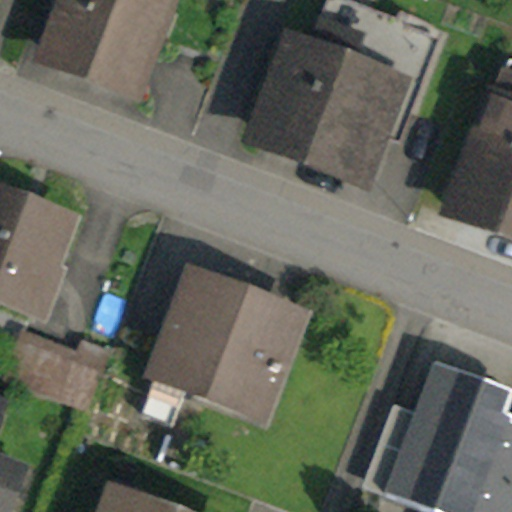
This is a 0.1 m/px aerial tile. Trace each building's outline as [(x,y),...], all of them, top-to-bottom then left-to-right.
[(157,13),(120,0),(61,0),(36,71),(126,102),(157,13)] [(400,86),(284,47),(255,134),(371,173),(400,86)] [(511,91),(500,87),(456,207),(511,227),(511,91)] [(69,221),(0,196),(0,298),(37,312),(69,221)] [(302,317),(193,276),(155,375),(264,416),(302,317)] [(437,380),(394,492),(447,511),(511,511),(511,425),(503,422),(508,407),(437,380)] [(0,511),(4,511),(13,493),(0,487),(0,511)] [(155,511),(116,497),(110,511),(155,511)]
